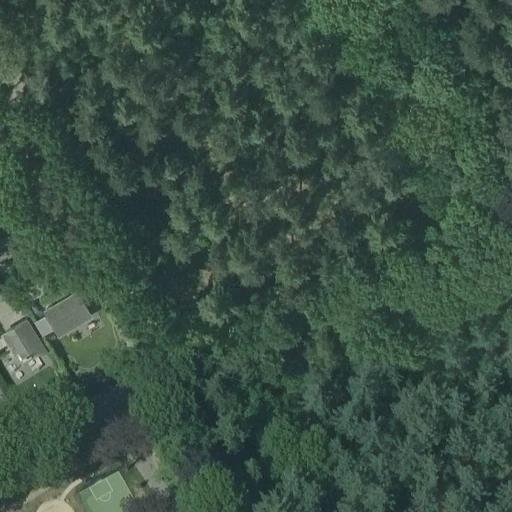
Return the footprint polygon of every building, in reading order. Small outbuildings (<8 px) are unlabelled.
[(0,210),(6,207),(18,201),(10,185),(9,183),(0,187),(0,210)] [(0,237),(0,257),(14,251),(28,243),(36,239),(35,236),(28,223),(20,228),(6,235),(0,237)] [(52,264),(47,256),(39,261),(44,270),(52,264)] [(44,308),(52,321),(59,334),(70,328),(81,321),(92,315),(84,302),(79,293),(76,289),(66,295),(55,302),(44,308)] [(15,325),(3,333),(4,335),(9,343),(15,352),(13,353),(21,366),(34,358),(44,352),(47,350),(40,339),(34,328),(27,318),(15,325)]
